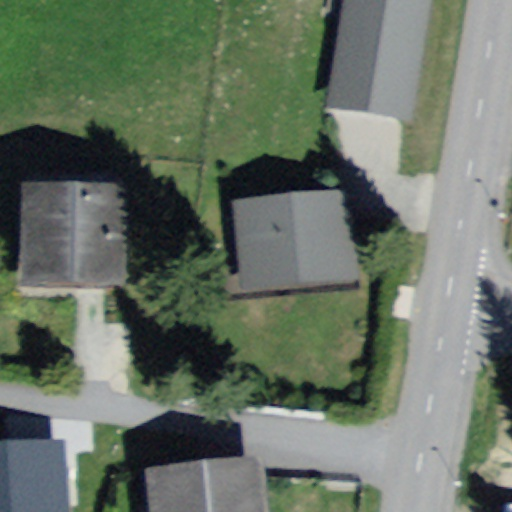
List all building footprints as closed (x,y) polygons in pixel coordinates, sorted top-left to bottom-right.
[(165,51),(169,0),(80,0),(76,46),(165,51)] [(419,0),(342,0),(324,96),(395,115),(419,0)] [(131,189),(23,183),(18,289),(126,294),(131,189)] [(359,191),(236,204),(245,297),(368,285),(359,191)] [(72,511),(63,440),(0,444),(0,511),(72,511)] [(277,511),(271,459),(145,476),(150,511),(277,511)]
